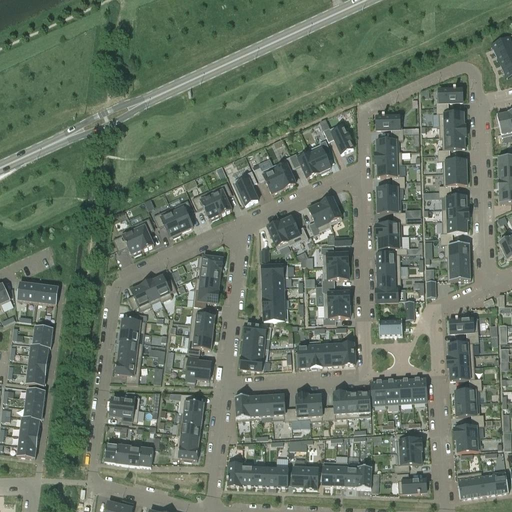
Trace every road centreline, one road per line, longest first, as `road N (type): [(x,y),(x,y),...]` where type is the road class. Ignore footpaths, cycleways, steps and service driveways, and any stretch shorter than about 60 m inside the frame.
road 1 (primary): [(0,169),(369,0)]
road 2 (residential): [(224,388),(366,378),(362,172)]
road 3 (residential): [(92,483),(114,287),(236,229)]
road 4 (residential): [(443,511),(431,312),(489,288)]
road 5 (residential): [(362,172),(365,108),(460,65),(478,75),(478,110)]
road 6 (residential): [(478,110),(489,288)]
road 7 (residential): [(236,229),(224,388)]
road 8 (residential): [(236,229),(362,172)]
road 9 (residential): [(224,388),(206,510)]
